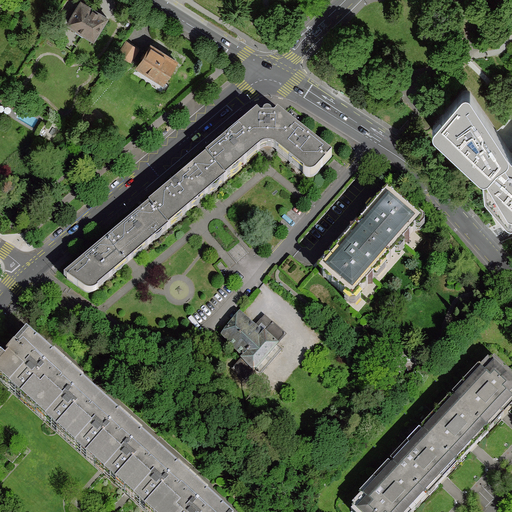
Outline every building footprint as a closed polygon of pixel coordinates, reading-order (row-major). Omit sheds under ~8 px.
[(107,17),(82,1),(68,23),(93,38),(107,17)] [(139,49),(127,42),(119,54),(131,61),(139,49)] [(151,46),(139,66),(163,81),(175,61),(151,46)] [(463,86),(436,117),(435,119),(434,120),(434,122),(435,125),(444,130),(485,166),(486,188),(509,214),(510,214),(511,214),(511,107),(497,119),(471,86),(469,85),(467,85),(465,85),(463,86)] [(23,98),(6,88),(0,97),(0,98),(17,108),(23,98)] [(280,150),(297,129),(284,118),(278,113),(275,117),(272,117),(271,115),(270,114),(268,113),(266,113),(264,114),(263,116),(263,117),(261,118),(257,114),(239,129),(256,150),(262,145),(275,145),(280,150)] [(256,150),(239,129),(206,157),(224,178),(256,150)] [(297,129),(280,150),(307,171),(304,174),(306,177),(312,177),(316,175),(324,166),(332,157),(297,129)] [(224,178),(206,157),(149,205),(166,226),(224,178)] [(356,230),(391,259),(405,243),(410,243),(410,238),(422,223),(390,195),(386,195),(356,230)] [(166,226),(149,205),(111,238),(128,259),(166,226)] [(391,259),(356,230),(350,230),(351,236),(321,271),(321,273),(353,301),(368,285),(373,285),(373,279),(391,259)] [(128,259),(111,238),(70,272),(67,279),(86,292),(89,293),(93,293),(96,292),(98,289),(95,286),(128,259)] [(285,264),(279,271),(301,290),(313,276),(291,258),(285,264)] [(256,328),(240,314),(223,335),(244,357),(267,331),(269,328),(261,321),(256,328)] [(267,331),(278,341),(285,333),(274,323),(269,328),(267,331)] [(278,341),(267,331),(244,357),(255,368),(276,344),(278,341)] [(37,415),(73,376),(27,336),(6,358),(8,360),(0,369),(0,382),(13,394),(37,415)] [(282,349),(276,344),(255,368),(261,374),(282,349)] [(255,368),(244,357),(233,369),(245,380),(255,368)] [(456,399),(487,429),(511,401),(511,381),(491,362),(456,399)] [(37,415),(66,441),(102,402),(73,376),(37,415)] [(424,432),(456,462),(487,429),(456,399),(424,432)] [(66,441),(96,467),(131,428),(102,402),(66,441)] [(96,467),(125,494),(160,455),(131,428),(96,467)] [(394,466),(425,495),(456,462),(424,432),(394,466)] [(125,494),(145,511),(162,511),(190,481),(160,455),(125,494)] [(409,511),(425,495),(394,466),(355,507),(360,511),(409,511)] [(223,511),(190,481),(162,511),(223,511)]
